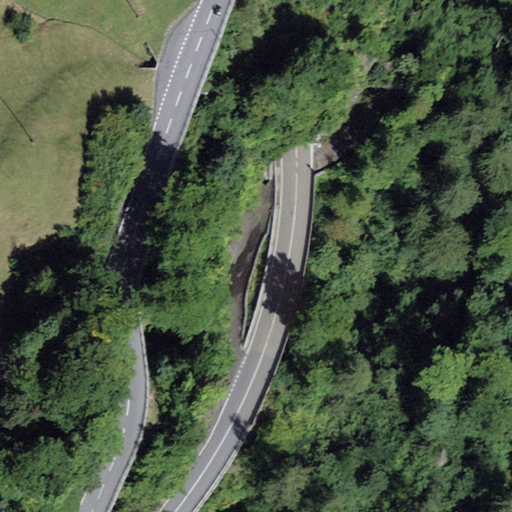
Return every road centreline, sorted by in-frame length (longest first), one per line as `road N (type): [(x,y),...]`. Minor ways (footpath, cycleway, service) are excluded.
road 1 (primary): [(274,0),(289,56),(297,148),(288,262),(237,414),(175,511)]
road 2 (primary): [(91,511),(128,410),(121,320),(128,252),(216,0)]
road 3 (track): [(367,0),(381,89),(348,145),(297,168)]
